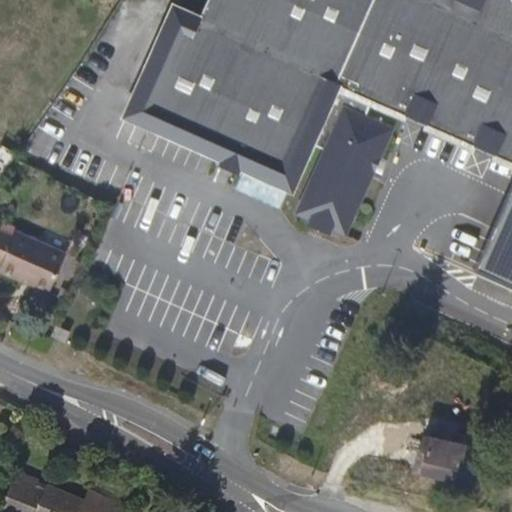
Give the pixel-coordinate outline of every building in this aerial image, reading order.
[(511,0),(205,0),(199,13),(170,0),(146,55),(118,118),(213,160),(215,161),(213,165),(239,177),(242,171),(293,194),(314,147),(321,149),(292,213),(309,220),(308,223),(330,233),(332,228),(345,234),(392,128),(364,115),(369,104),(409,121),(511,166),(511,0)] [(0,273),(50,293),(67,253),(0,225),(0,273)] [(95,341),(74,329),(69,341),(88,353),(95,341)] [(481,495),(496,460),(452,441),(436,474),(481,495)] [(36,511),(48,486),(20,472),(0,511),(36,511)] [(77,511),(82,502),(48,486),(36,511),(77,511)] [(88,487),(82,502),(77,511),(125,511),(128,504),(88,487)]
